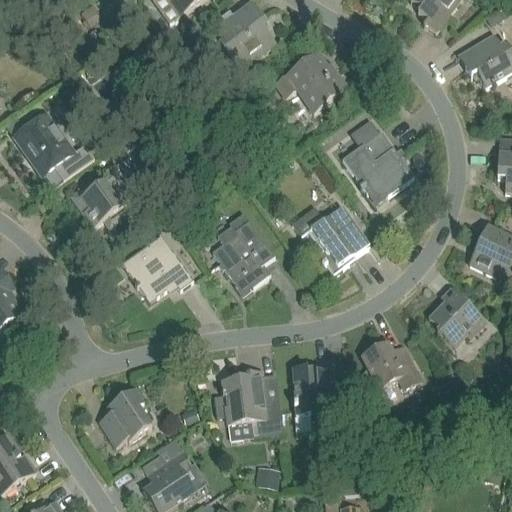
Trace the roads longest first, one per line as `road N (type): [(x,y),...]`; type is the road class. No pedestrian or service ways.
road 1 (residential): [(88,369),(208,341),(305,334),(363,315),(398,292),(440,237),(456,168),(436,96),(414,68),(299,0)]
road 2 (residential): [(88,369),(71,308),(45,260),(0,222)]
road 3 (residential): [(104,511),(32,393)]
